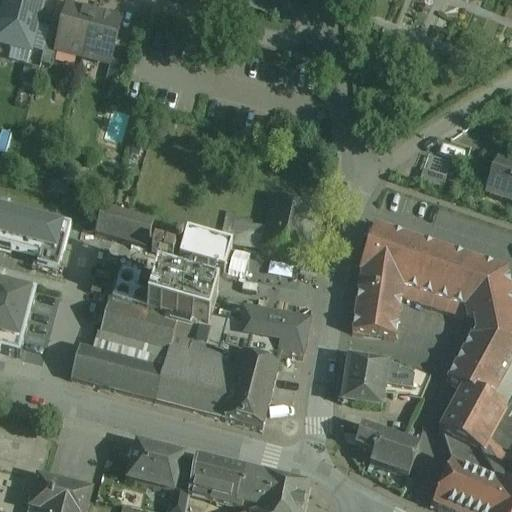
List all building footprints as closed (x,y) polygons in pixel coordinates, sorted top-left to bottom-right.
[(43,0),(5,0),(0,20),(0,44),(30,52),(37,27),(43,0)] [(94,16),(67,9),(61,33),(56,52),(83,59),(94,16)] [(121,23),(94,16),(83,59),(110,66),(115,48),(121,23)] [(37,27),(30,52),(43,55),(49,30),(37,27)] [(61,33),(49,30),(43,55),(40,65),(52,68),(56,52),(61,33)] [(126,51),(115,48),(110,66),(106,82),(117,85),(126,51)] [(430,157),(427,173),(449,177),(452,162),(430,157)] [(511,170),(496,165),(491,181),(486,184),(484,190),(486,194),(486,196),(511,205),(511,170)] [(446,180),(423,172),(419,184),(442,192),(446,180)] [(316,211),(271,201),(261,251),(305,260),(316,211)] [(154,227),(120,217),(103,212),(95,238),(146,253),(154,227)] [(37,272),(59,278),(71,232),(0,213),(0,252),(40,263),(37,272)] [(375,228),(359,276),(361,276),(352,336),(395,343),(402,301),(454,319),(486,267),(375,228)] [(232,249),(175,233),(173,239),(168,259),(224,275),(232,249)] [(173,239),(161,236),(155,256),(168,259),(173,239)] [(511,296),(508,274),(486,267),(454,319),(468,325),(472,324),(474,338),(511,329),(511,322),(511,315),(511,296)] [(217,300),(155,282),(146,313),(156,315),(197,329),(193,343),(218,350),(221,348),(227,326),(210,322),(217,300)] [(0,359),(19,364),(35,299),(0,289),(0,359)] [(72,383),(156,407),(166,373),(171,356),(146,349),(156,315),(146,313),(113,304),(103,339),(97,337),(92,355),(80,352),(72,383)] [(197,329),(156,315),(146,349),(171,356),(166,373),(156,407),(212,420),(222,381),(234,384),(240,361),(279,372),(282,359),(285,344),(252,339),(254,332),(227,326),(221,348),(218,350),(193,343),(197,329)] [(309,326),(256,316),(254,332),(252,339),(285,344),(282,359),(303,362),(309,326)] [(462,393),(490,408),(492,406),(511,368),(511,329),(474,338),(471,339),(446,384),(462,393)] [(279,372),(240,361),(234,384),(224,423),(263,433),(279,372)] [(388,369),(348,362),(342,406),(381,412),(384,392),(411,396),(413,380),(388,370),(388,369)] [(234,384),(222,381),(212,420),(224,423),(234,384)] [(490,408),(462,393),(439,434),(443,437),(443,436),(501,468),(507,459),(488,449),(507,414),(492,406),(490,408)] [(511,404),(507,414),(488,449),(507,459),(501,468),(501,469),(511,474),(511,404)] [(419,449),(362,430),(355,449),(374,455),(370,467),(408,480),(419,449)] [(501,468),(443,436),(443,437),(453,467),(504,489),(505,487),(511,489),(511,474),(501,469),(501,468)] [(183,460),(136,447),(127,484),(173,496),(174,497),(175,491),(183,460)] [(246,476),(195,463),(189,494),(216,502),(215,507),(233,511),(241,511),(243,508),(256,511),(304,511),(308,491),(265,480),(246,475),(246,476)] [(453,467),(451,466),(432,510),(437,511),(495,511),(504,489),(453,467)] [(87,511),(92,494),(37,480),(29,511),(30,511),(87,511)] [(511,511),(511,489),(505,487),(504,489),(495,511),(511,511)] [(175,491),(174,497),(173,496),(169,511),(185,511),(189,494),(175,491)]
